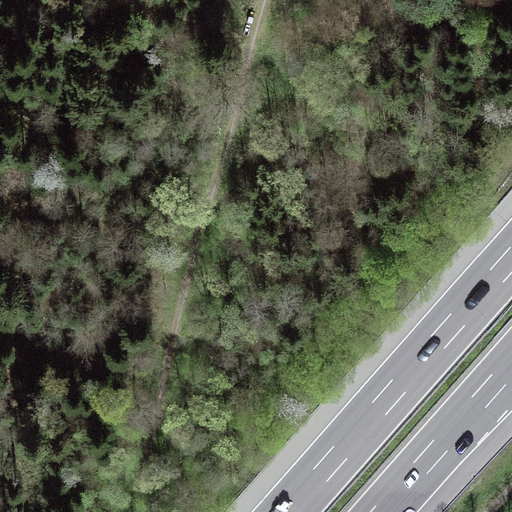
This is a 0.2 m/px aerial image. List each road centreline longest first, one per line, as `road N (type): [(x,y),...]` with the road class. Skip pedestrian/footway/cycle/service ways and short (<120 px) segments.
road 1 (track): [(133,511),(265,0)]
road 2 (motorway): [(511,259),(287,511)]
road 3 (motorway): [(382,511),(511,364)]
